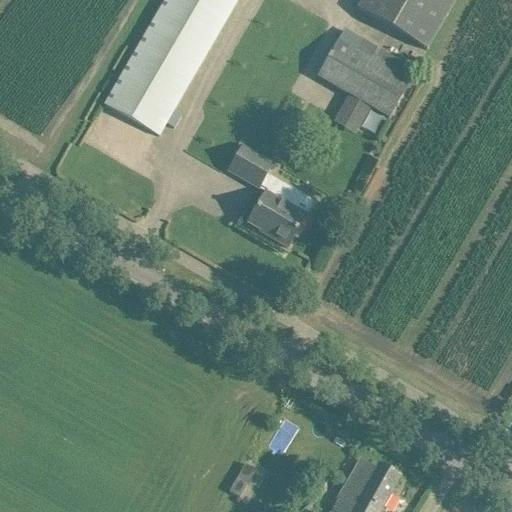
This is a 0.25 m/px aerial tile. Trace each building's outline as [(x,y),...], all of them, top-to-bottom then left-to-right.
[(165,0),(114,88),(104,106),(159,138),(166,125),(174,130),(182,115),(174,111),(238,0),(165,0)] [(362,0),(356,11),(428,52),(457,0),(362,0)] [(319,80),(348,97),(333,122),(355,136),(371,110),(388,121),(415,74),(346,34),(319,80)] [(242,148),(229,172),(259,189),(260,188),(266,176),(272,166),(242,148)] [(267,192),(249,224),(270,236),(269,238),(287,249),(305,217),(292,210),(297,201),(272,187),(275,181),(266,176),(260,188),(267,192)] [(381,511),(382,511),(392,494),(390,493),(399,478),(379,467),(377,471),(361,462),(351,480),(332,511),(381,511)] [(236,479),(228,493),(239,499),(247,485),(236,479)]
